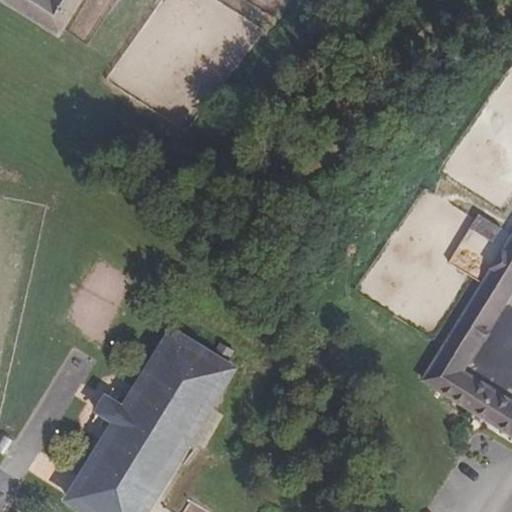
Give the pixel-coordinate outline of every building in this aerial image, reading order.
[(4,0),(59,33),(78,0),(4,0)] [(511,243),(423,388),(511,441),(511,243)] [(75,502),(178,335),(170,330),(135,387),(122,409),(115,405),(122,393),(112,387),(92,419),(102,425),(109,414),(117,419),(103,440),(80,476),(68,495),(67,498),(75,502)] [(178,335),(75,502),(90,511),(137,511),(228,366),(178,335)] [(235,370),(228,366),(137,511),(147,511),(155,499),(235,370)]
